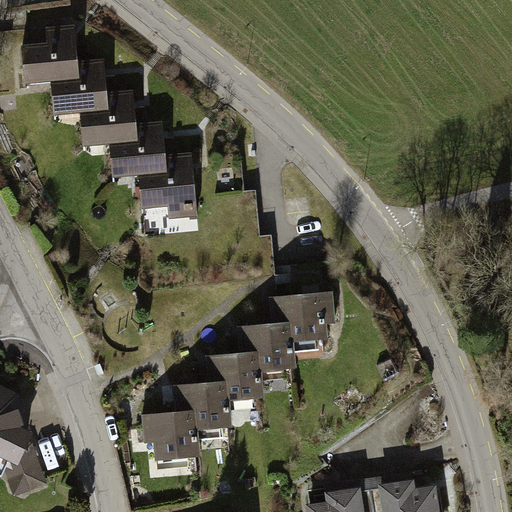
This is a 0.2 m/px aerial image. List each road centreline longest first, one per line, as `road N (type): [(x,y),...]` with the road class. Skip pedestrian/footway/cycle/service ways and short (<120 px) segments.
road 1 (tertiary): [(491,511),(465,397),(426,306),(384,239),(306,143),(133,0)]
road 2 (residential): [(43,305),(93,423),(116,511)]
road 3 (track): [(511,195),(384,239)]
